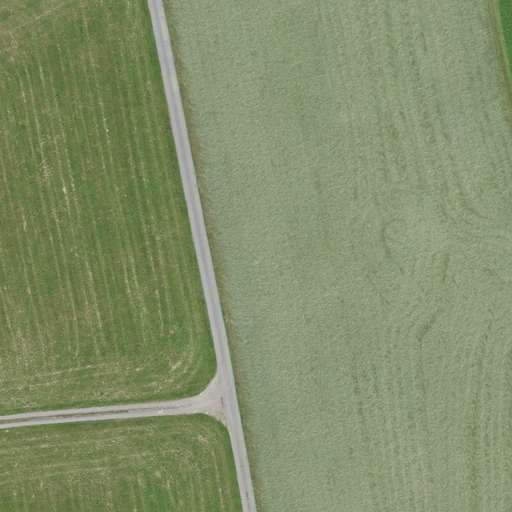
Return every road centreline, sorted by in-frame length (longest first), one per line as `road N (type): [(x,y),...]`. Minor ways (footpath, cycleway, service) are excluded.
road 1 (track): [(252,511),(151,0)]
road 2 (track): [(0,422),(232,402)]
